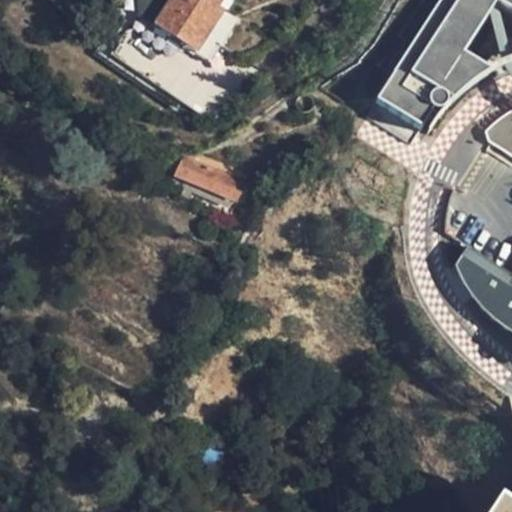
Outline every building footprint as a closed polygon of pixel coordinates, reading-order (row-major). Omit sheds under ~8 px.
[(217,11),(223,0),(173,0),(155,28),(196,55),(223,15),(217,11)] [(379,104),(445,0),(419,0),(362,113),(412,145),(421,131),(379,104)] [(511,0),(445,0),(379,104),(421,131),(434,111),(445,100),(452,104),(469,89),(490,75),(463,58),(496,4),(511,14),(511,0)] [(500,23),(496,4),(489,15),(502,71),(511,87),(511,69),(511,67),(500,23)] [(511,123),(489,138),(511,153),(511,123)] [(228,201),(236,183),(183,162),(179,166),(173,178),(228,201)] [(254,190),(236,183),(228,201),(246,209),(254,190)] [(84,400),(94,382),(70,368),(60,387),(84,400)]
